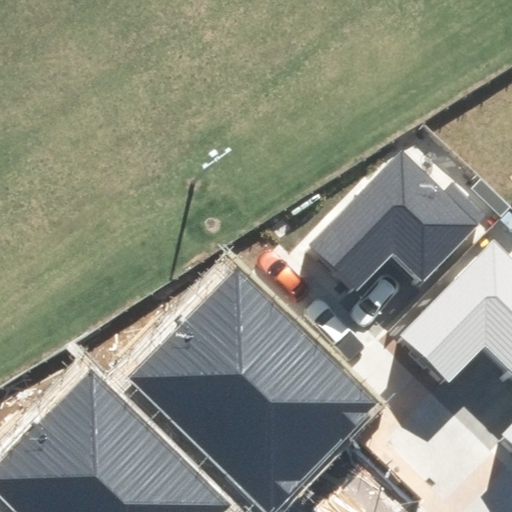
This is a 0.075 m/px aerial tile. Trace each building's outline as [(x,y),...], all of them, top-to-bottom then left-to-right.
[(429,192),(395,158),(304,248),(350,294),(386,258),(414,286),(485,214),(446,176),(429,192)] [(511,267),(490,245),(399,336),(445,382),(481,346),(509,373),(511,369),(511,267)] [(233,273),(133,378),(273,511),(279,511),(377,410),(233,273)] [(511,449),(511,369),(509,373),(511,376),(511,423),(499,436),(511,449)] [(221,511),(86,384),(0,473),(0,501),(11,511),(221,511)]
